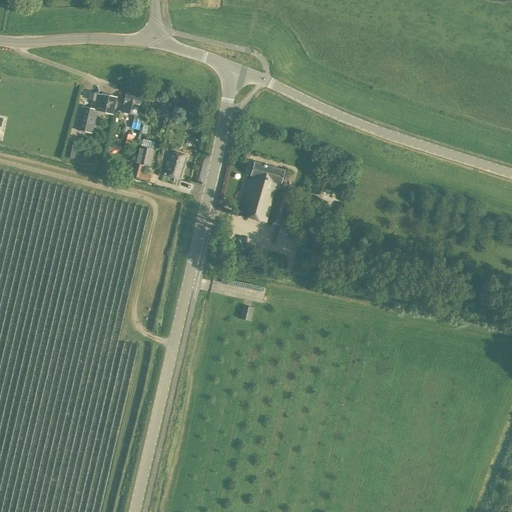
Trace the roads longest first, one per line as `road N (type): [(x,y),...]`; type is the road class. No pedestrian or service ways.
road 1 (secondary): [(133,511),(235,68)]
road 2 (unclassified): [(511,172),(356,120),(235,68)]
road 3 (unclassified): [(156,37),(0,37)]
